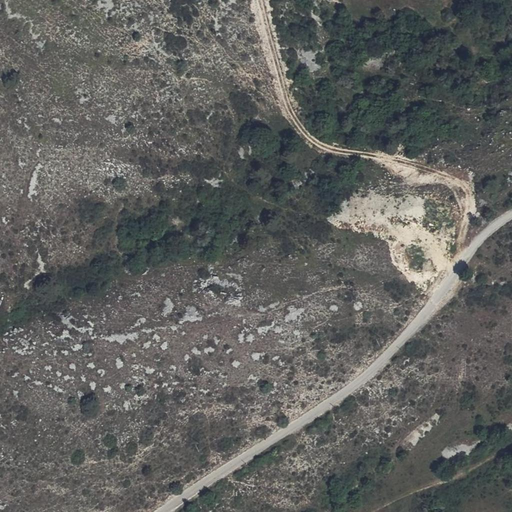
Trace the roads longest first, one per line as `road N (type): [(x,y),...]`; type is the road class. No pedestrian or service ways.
road 1 (unclassified): [(163,511),(355,382),(419,323),(466,258),(511,215)]
road 2 (track): [(466,258),(461,195),(445,178),(409,179),(380,154),(346,152),(304,130),(259,0)]
